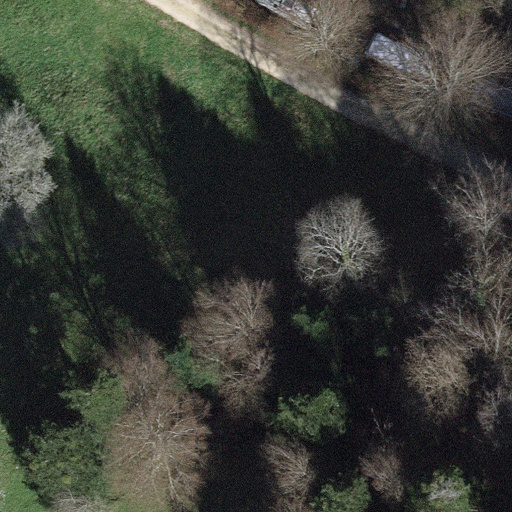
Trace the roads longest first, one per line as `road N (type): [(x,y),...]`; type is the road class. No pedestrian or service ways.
road 1 (track): [(176,0),(328,92),(511,181)]
road 2 (track): [(360,0),(443,40),(511,59)]
